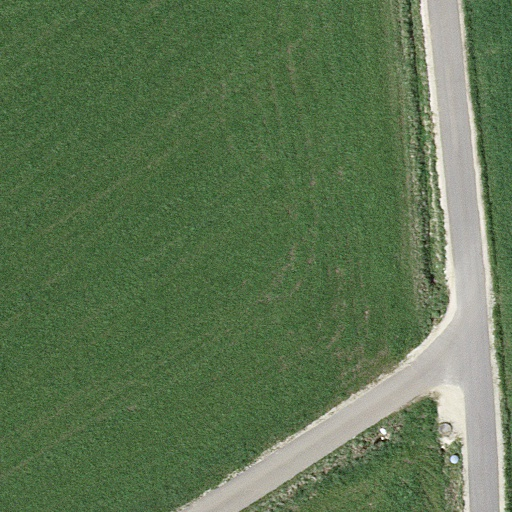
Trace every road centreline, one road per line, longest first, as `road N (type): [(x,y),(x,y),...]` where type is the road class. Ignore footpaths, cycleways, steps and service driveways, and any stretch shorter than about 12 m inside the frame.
road 1 (unclassified): [(443,0),(481,373),(485,511)]
road 2 (track): [(481,373),(246,511)]
